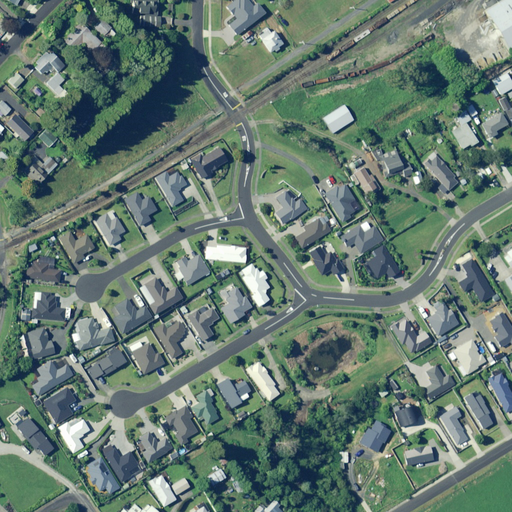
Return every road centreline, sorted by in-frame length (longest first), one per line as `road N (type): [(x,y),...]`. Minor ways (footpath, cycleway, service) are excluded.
road 1 (residential): [(511,191),(463,223),(407,294),(379,300),(309,293)]
road 2 (residential): [(197,0),(201,65),(247,138),(250,215)]
road 3 (residential): [(123,403),(154,395),(309,293)]
road 4 (residential): [(250,215),(179,234),(90,286)]
road 5 (residential): [(372,0),(261,75)]
road 6 (residential): [(403,511),(511,444)]
